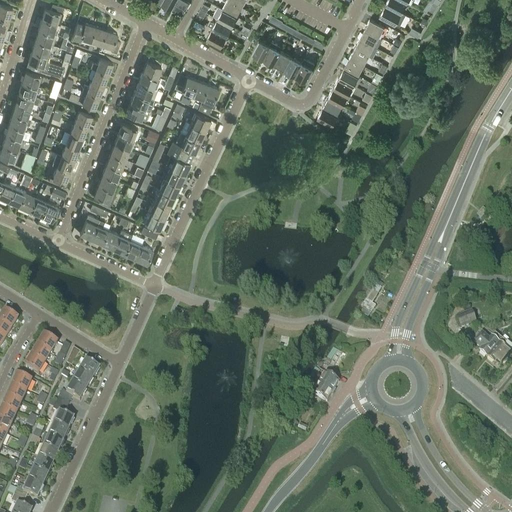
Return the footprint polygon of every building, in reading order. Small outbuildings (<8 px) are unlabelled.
[(174,0),(171,7),(182,13),(189,0),(188,0),(174,0)] [(236,15),(241,5),(232,0),(225,0),(222,7),(236,15)] [(406,1),(404,0),(386,0),(385,3),(400,11),(406,1)] [(439,0),(433,0),(428,9),(433,12),(439,0)] [(0,3),(0,16),(9,19),(13,7),(0,3)] [(42,18),(57,23),(60,12),(62,12),(64,7),(53,3),(51,9),(45,7),(42,18)] [(400,11),(385,3),(379,14),(397,24),(400,25),(405,14),(400,11)] [(231,25),(236,15),(222,7),(218,5),(212,15),(217,17),(231,25)] [(205,11),(200,8),(196,16),(201,19),(205,11)] [(279,26),(282,21),(272,15),(269,20),(279,26)] [(0,28),(5,30),(9,19),(0,16),(0,28)] [(225,34),(231,25),(217,17),(211,27),(225,34)] [(42,18),(38,29),(56,35),(58,29),(55,28),(57,23),(42,18)] [(364,28),(378,35),(383,25),(370,18),(364,28)] [(282,21),(279,26),(286,29),(289,24),(282,21)] [(91,41),(96,26),(85,22),(84,25),(77,23),(72,37),(84,41),(84,39),(91,41)] [(289,24),(286,29),(292,33),(295,27),(289,24)] [(91,41),(102,44),(106,29),(96,26),(91,41)] [(225,34),(211,27),(206,37),(220,45),(225,34)] [(295,27),(292,33),(299,36),(301,31),(295,27)] [(409,32),(418,37),(420,32),(411,27),(409,32)] [(364,28),(359,38),(373,45),(378,35),(364,28)] [(38,29),(35,39),(50,44),(53,45),(56,35),(38,29)] [(106,29),(102,44),(110,47),(109,50),(117,53),(120,42),(115,40),(117,32),(106,29)] [(301,31),(299,36),(305,40),(308,34),(301,31)] [(252,43),(255,45),(252,51),(263,57),(271,41),(272,40),(258,32),(252,43)] [(311,43),(314,38),(308,34),(305,40),(311,43)] [(396,37),(393,43),(399,46),(401,40),(396,37)] [(314,38),(311,43),(322,49),(325,44),(314,38)] [(359,38),(354,47),(368,55),(370,51),(373,53),(376,47),(373,45),(359,38)] [(35,39),(32,50),(47,55),(50,44),(35,39)] [(279,50),(281,46),(271,41),(263,57),(273,63),(280,50),(279,50)] [(354,47),(348,57),(362,65),(368,55),(354,47)] [(47,55),(32,50),(28,61),(43,65),(42,69),(62,75),(65,67),(45,61),(47,55)] [(273,63),(284,68),(291,56),(280,50),(273,63)] [(71,54),(66,52),(63,62),(68,64),(71,54)] [(284,68),(295,74),(301,62),(291,56),(284,68)] [(81,59),(74,57),(71,65),(78,68),(81,59)] [(100,57),(96,69),(108,74),(113,62),(100,57)] [(348,57),(343,67),(357,74),(362,65),(348,57)] [(301,62),(295,74),(305,80),(314,63),(304,58),(301,62)] [(143,71),(157,76),(161,66),(147,60),(143,71)] [(379,71),(384,73),(387,66),(383,64),(379,71)] [(343,67),(338,76),(352,84),(359,88),(364,78),(357,74),(343,67)] [(96,69),(91,80),(104,85),(108,74),(96,69)] [(25,70),(22,81),(37,86),(41,75),(25,70)] [(143,71),(139,81),(153,86),(156,88),(160,78),(157,77),(157,76),(143,71)] [(371,81),(377,85),(382,76),(376,72),(371,81)] [(175,87),(192,94),(198,79),(187,75),(187,76),(180,73),(175,87)] [(167,80),(172,82),(175,76),(169,74),(167,80)] [(338,76),(333,86),(347,94),(352,84),(338,76)] [(51,90),(58,93),(62,82),(55,79),(51,90)] [(192,94),(203,98),(208,83),(198,79),(192,94)] [(99,96),(104,85),(91,80),(89,86),(85,84),(83,89),(99,96)] [(172,82),(167,80),(164,87),(169,90),(172,82)] [(22,81),(19,92),(34,96),(37,86),(22,81)] [(139,81),(135,91),(149,97),(153,86),(139,81)] [(377,85),(371,81),(367,89),(373,93),(377,85)] [(208,83),(203,98),(213,102),(219,87),(208,83)] [(333,86),(328,96),(341,104),(347,94),(333,86)] [(95,107),(99,96),(83,89),(81,96),(71,92),(69,99),(82,104),(83,103),(95,107)] [(135,91),(131,102),(145,107),(149,97),(135,91)] [(19,92),(15,103),(34,108),(35,109),(39,98),(34,96),(19,92)] [(366,92),(362,99),(368,102),(372,95),(366,92)] [(328,96),(322,106),(336,113),(341,104),(328,96)] [(200,104),(198,110),(209,114),(210,109),(205,107),(207,100),(203,98),(200,104)] [(145,107),(131,102),(126,113),(145,120),(150,109),(145,107)] [(15,103),(12,113),(27,118),(29,113),(32,114),(34,108),(15,103)] [(177,104),(174,110),(179,113),(182,106),(177,104)] [(355,111),(361,114),(365,107),(359,104),(355,111)] [(161,114),(167,116),(170,108),(165,106),(161,114)] [(336,113),(322,106),(317,116),(331,123),(336,113)] [(74,121),(87,126),(92,115),(79,110),(74,121)] [(361,114),(355,111),(351,118),(357,122),(361,114)] [(51,113),(45,112),(43,120),(48,122),(51,113)] [(196,112),(191,123),(206,129),(211,119),(196,112)] [(12,113),(9,124),(24,128),(27,118),(12,113)] [(167,116),(161,114),(156,127),(161,130),(167,116)] [(172,129),(176,121),(170,118),(166,126),(172,129)] [(74,121),(70,132),(83,137),(87,126),(74,121)] [(351,134),(356,124),(350,121),(345,131),(351,134)] [(119,132),(133,138),(137,128),(123,122),(119,132)] [(200,140),(206,129),(191,123),(186,133),(188,134),(200,140)] [(9,124),(6,134),(21,139),(24,128),(9,124)] [(148,144),(154,146),(160,134),(154,131),(148,144)] [(70,132),(66,143),(79,149),(83,137),(70,132)] [(119,132),(115,142),(129,148),(133,138),(119,132)] [(200,140),(188,134),(186,133),(185,135),(180,132),(175,142),(172,141),(170,146),(173,147),(186,153),(188,149),(195,152),(200,140)] [(6,134),(2,145),(18,150),(21,139),(6,134)] [(115,142),(110,153),(125,159),(129,148),(115,142)] [(66,143),(61,155),(74,160),(79,149),(66,143)] [(154,146),(148,144),(145,151),(151,154),(154,146)] [(0,156),(14,161),(18,150),(2,145),(0,152),(0,156)] [(170,146),(167,153),(171,155),(166,165),(186,174),(188,170),(187,170),(190,162),(188,162),(191,157),(185,154),(186,153),(173,147),(170,146)] [(36,155),(32,154),(31,154),(19,150),(19,154),(20,157),(21,158),(24,160),(21,167),(30,171),(36,155)] [(110,153),(106,163),(121,169),(125,159),(110,153)] [(61,155),(57,166),(70,171),(74,160),(61,155)] [(141,156),(138,164),(145,167),(148,159),(141,156)] [(0,168),(8,172),(10,167),(0,162),(0,168)] [(151,162),(147,170),(153,172),(156,165),(151,162)] [(106,163),(102,173),(117,179),(121,169),(106,163)] [(186,174),(166,165),(170,167),(165,177),(180,184),(185,174),(186,174)] [(65,182),(70,171),(57,166),(52,177),(50,177),(48,181),(60,185),(61,181),(65,182)] [(137,166),(134,174),(141,177),(144,169),(137,166)] [(10,167),(8,172),(14,175),(17,170),(10,167)] [(102,173),(98,184),(112,189),(117,179),(102,173)] [(143,181),(148,183),(152,176),(146,174),(143,181)] [(165,177),(160,188),(175,195),(180,184),(165,177)] [(15,185),(4,180),(0,189),(0,197),(8,201),(15,185)] [(148,183),(143,181),(139,188),(145,191),(148,183)] [(51,193),(54,186),(53,187),(47,184),(45,188),(52,191),(51,193)] [(112,189),(98,184),(94,195),(101,197),(99,202),(109,206),(111,201),(112,202),(116,191),(112,189)] [(8,201),(19,206),(26,190),(15,185),(8,201)] [(54,186),(51,193),(63,198),(66,192),(54,186)] [(128,187),(125,195),(132,198),(135,190),(128,187)] [(160,188),(155,199),(170,206),(175,195),(160,188)] [(19,206),(30,211),(37,195),(26,190),(19,206)] [(30,211),(41,216),(48,200),(37,195),(30,211)] [(133,203),(139,205),(142,199),(136,196),(133,203)] [(155,199),(150,210),(165,217),(170,206),(155,199)] [(48,200),(41,216),(52,220),(59,205),(48,200)] [(101,214),(104,209),(92,203),(90,209),(101,214)] [(139,205),(133,203),(130,210),(136,213),(139,205)] [(476,216),(481,220),(487,212),(482,208),(480,211),(479,213),(476,216)] [(159,229),(165,217),(150,210),(144,222),(159,229)] [(79,216),(76,223),(82,225),(84,219),(79,216)] [(91,238),(97,224),(86,219),(80,233),(91,238)] [(91,238),(102,243),(108,228),(102,226),(104,222),(100,220),(98,224),(97,224),(91,238)] [(140,232),(146,234),(148,228),(143,226),(140,232)] [(102,243),(113,248),(119,234),(108,228),(102,243)] [(155,239),(158,233),(148,228),(146,234),(155,239)] [(124,253),(135,258),(141,243),(144,238),(133,233),(130,238),(124,253)] [(113,248),(124,253),(130,238),(119,234),(113,248)] [(141,243),(135,258),(146,263),(153,249),(141,243)] [(361,307),(363,309),(360,313),(367,318),(375,306),(371,303),(375,297),(379,291),(374,288),(370,294),(365,300),(361,307)] [(187,314),(179,310),(175,309),(173,314),(184,320),(187,314)] [(456,316),(461,328),(475,322),(471,310),(456,316)] [(0,318),(0,322),(12,330),(18,319),(5,311),(0,318)] [(0,336),(5,340),(12,330),(0,322),(0,336)] [(487,358),(502,339),(494,333),(492,336),(490,335),(487,338),(481,332),(473,343),(481,349),(479,351),(487,358)] [(37,345),(51,354),(57,343),(44,335),(37,345)] [(502,339),(487,358),(493,363),(495,361),(500,365),(510,354),(506,350),(502,347),(506,343),(502,339)] [(64,344),(60,353),(65,356),(69,346),(64,344)] [(37,345),(31,355),(45,364),(51,354),(37,345)] [(80,352),(73,348),(68,359),(74,362),(80,353),(80,352)] [(61,366),(65,356),(60,353),(59,354),(58,354),(54,363),(61,366)] [(45,364),(31,355),(25,366),(38,374),(45,364)] [(79,371),(93,379),(99,369),(92,364),(93,362),(87,358),(79,371)] [(79,371),(73,381),(86,390),(93,379),(79,371)] [(318,384),(332,393),(338,382),(324,373),(318,384)] [(12,386),(26,392),(31,381),(17,374),(12,386)] [(58,397),(69,402),(71,399),(79,402),(86,390),(73,381),(66,393),(61,390),(58,397)] [(332,393),(318,384),(314,390),(312,394),(326,402),(332,393)] [(12,386),(7,397),(21,403),(26,392),(12,386)] [(7,397),(2,407),(16,414),(21,403),(7,397)] [(58,397),(55,403),(66,408),(68,404),(69,402),(58,397)] [(54,424),(68,430),(74,419),(64,414),(66,408),(55,403),(52,409),(60,412),(54,424)] [(0,419),(12,425),(16,414),(2,407),(0,411),(0,419)] [(0,432),(7,435),(12,425),(0,419),(0,432)] [(54,424),(49,435),(63,441),(68,430),(54,424)] [(49,435),(44,446),(58,452),(63,441),(49,435)] [(44,446),(39,457),(53,464),(58,452),(44,446)] [(39,457),(34,469),(48,475),(53,464),(39,457)] [(34,469),(29,480),(43,487),(48,475),(34,469)] [(13,495),(25,500),(27,494),(37,499),(43,487),(29,480),(25,488),(18,485),(13,495)] [(13,511),(31,511),(32,510),(22,506),(25,500),(13,495),(10,501),(17,504),(13,511)]
